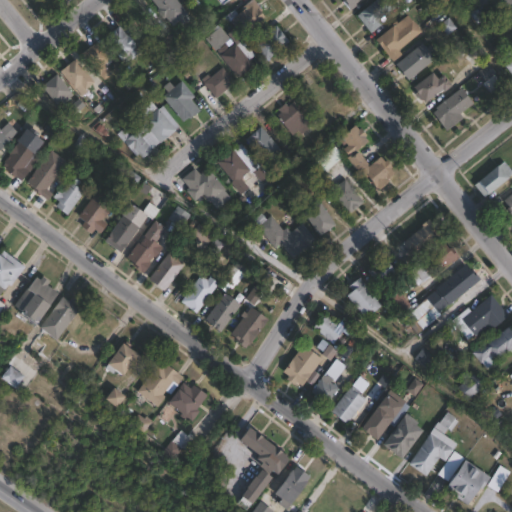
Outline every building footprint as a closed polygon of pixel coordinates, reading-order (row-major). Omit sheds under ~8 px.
[(175,0),(189,20),(182,25),(178,19),(170,25),(164,16),(161,18),(155,10),(156,9),(149,0),(175,0)] [(256,9),(263,17),(240,37),(231,27),(234,24),(230,19),(227,23),(223,18),(233,9),(236,13),(242,8),(240,6),(247,0),(253,0),(259,6),(256,9)] [(355,5),(352,8),(345,0),(358,0),(354,4),(355,5)] [(394,0),(391,2),(395,6),(379,19),(382,23),(370,33),(355,15),(372,0),(394,0)] [(484,17),(477,24),(463,7),(472,0),(483,13),(482,15),(484,17)] [(511,0),(504,8),(497,0),(511,0)] [(406,14),(420,31),(397,49),(400,54),(391,61),(374,40),(393,24),(391,23),(395,21),(396,23),(406,14)] [(117,25),(124,35),(125,34),(132,43),(132,44),(138,51),(123,63),(120,58),(117,60),(100,38),(117,25)] [(216,25),(218,27),(219,26),(225,34),(232,29),(241,41),(253,55),(247,60),(252,66),(237,78),(218,55),(219,55),(215,51),(219,48),(209,34),(213,31),(212,29),(216,25)] [(273,25),(287,42),(263,61),(249,44),(254,40),(251,36),(263,27),(266,31),(273,25)] [(106,69),(96,77),(78,53),(95,41),(108,59),(102,64),(106,69)] [(421,43),(424,47),(428,44),(433,50),(429,53),(433,59),(406,80),(394,64),(421,43)] [(486,63),(476,71),(464,57),(474,48),(486,63)] [(91,82),(78,93),(73,88),(72,89),(58,71),(73,59),(91,82)] [(226,88),(213,98),(201,82),(221,67),(232,82),(226,87),(226,88)] [(431,71),(436,78),(442,74),(450,84),(442,91),(441,89),(425,102),(413,86),(431,71)] [(71,94),(60,103),(58,100),(53,104),(39,86),(54,74),(71,94)] [(198,109),(188,117),(187,116),(180,121),(160,96),(179,80),(193,96),(190,99),(198,109)] [(462,117),(445,131),(431,113),(436,109),(434,107),(460,87),(472,103),(459,113),(462,117)] [(283,102),(286,107),(291,103),(309,125),(293,139),(271,112),(283,102)] [(161,105),(178,127),(158,143),(140,120),(155,108),(156,109),(161,105)] [(354,125),(358,130),(360,129),(365,134),(362,136),(366,141),(348,156),(342,149),(346,145),(339,136),(354,125)] [(27,126),(34,131),(31,135),(39,141),(31,152),(32,153),(22,168),(26,171),(19,181),(3,170),(6,166),(1,162),(14,143),(12,142),(22,127),(25,129),(27,126)] [(259,126),(278,149),(286,142),(293,150),(284,157),(283,154),(268,167),(244,139),(259,126)] [(148,146),(149,151),(141,158),(133,148),(130,151),(122,142),(135,131),(148,146)] [(239,143),(266,175),(259,181),(251,171),(249,173),(247,171),(240,176),(242,178),(240,179),(247,188),(239,195),(231,184),(228,186),(224,181),(227,178),(230,182),(231,181),(215,161),(219,157),(218,157),(225,152),(231,148),(232,149),(239,143)] [(365,163),(355,171),(346,159),(356,151),(365,163)] [(51,193),(45,201),(29,189),(30,187),(24,183),(43,155),(53,162),(50,166),(57,171),(45,188),(51,193)] [(380,155),(390,166),(389,168),(393,173),(386,179),(388,181),(379,188),(375,183),(373,185),(366,177),(364,178),(358,171),(365,165),(367,166),(380,155)] [(502,161),(511,173),(482,196),(473,184),(476,182),(476,181),(496,165),(496,166),(502,161)] [(107,171),(94,189),(88,184),(100,166),(107,171)] [(193,167),(199,175),(207,168),(224,190),(209,202),(198,189),(192,194),(180,178),(193,167)] [(75,187),(82,192),(65,215),(53,207),(57,202),(51,197),(57,188),(59,189),(70,175),(78,181),(75,187)] [(343,178),(359,198),(361,196),(365,200),(346,215),(325,188),(330,184),(332,187),(343,178)] [(109,210),(103,217),(102,217),(100,220),(104,223),(97,233),(92,229),(89,234),(79,226),(82,221),(76,216),(96,189),(113,202),(107,209),(109,210)] [(511,217),(505,208),(506,206),(501,201),(511,191),(511,217)] [(158,203),(155,208),(157,209),(150,219),(144,215),(136,227),(137,227),(119,253),(102,241),(120,216),(118,215),(127,202),(141,212),(148,202),(149,203),(152,199),(158,203)] [(333,225),(317,236),(301,212),(317,201),(333,225)] [(189,215),(180,228),(167,219),(176,206),(189,215)] [(260,213),(265,219),(269,216),(281,230),(285,227),(289,232),(300,223),(314,239),(290,259),(278,244),(273,248),(256,227),(257,226),(252,220),(260,213)] [(436,241),(414,259),(400,242),(421,226),(419,224),(427,218),(435,229),(430,233),(436,241)] [(213,235),(200,252),(190,245),(194,239),(188,235),(192,229),(187,225),(192,219),(213,235)] [(153,242),(160,248),(154,257),(151,256),(147,261),(149,263),(141,274),(130,266),(131,264),(124,258),(136,242),(138,243),(143,237),(141,236),(153,220),(164,228),(153,242)] [(442,241),(447,248),(449,246),(459,257),(431,281),(428,278),(422,282),(411,269),(417,263),(417,262),(442,241)] [(253,258),(241,274),(231,266),(243,250),(253,258)] [(26,267),(10,286),(8,284),(0,293),(0,258),(6,251),(26,267)] [(182,264),(161,291),(146,279),(167,252),(182,264)] [(383,259),(394,272),(377,286),(365,271),(370,266),(372,268),(383,259)] [(463,264),(472,274),(473,273),(478,279),(437,312),(440,315),(416,334),(402,316),(404,314),(402,312),(415,302),(417,305),(421,303),(419,300),(463,264)] [(200,274),(207,279),(210,276),(218,282),(197,313),(183,303),(181,300),(200,274)] [(60,293),(39,323),(16,307),(37,277),(60,293)] [(380,306),(370,314),(367,310),(361,315),(345,296),(350,291),(346,286),(358,277),(364,284),(363,285),(380,306)] [(393,289),(396,292),(397,291),(410,305),(400,314),(387,299),(389,298),(387,295),(393,289)] [(240,303),(221,330),(204,319),(206,317),(225,292),(233,297),(240,303)] [(489,295),(506,316),(489,330),(485,326),(473,336),(472,334),(466,340),(450,320),(466,307),(469,311),(489,295)] [(80,309),(58,340),(41,327),(63,297),(80,309)] [(269,319),(246,347),(237,341),(237,339),(231,335),(231,333),(251,306),(260,312),(269,319)] [(323,314),(326,316),(327,314),(331,318),(330,319),(343,328),(332,343),(311,328),(313,325),(315,326),(323,314)] [(511,323),(511,324),(511,351),(510,353),(508,351),(503,355),(503,354),(485,369),(480,363),(479,364),(470,352),(482,342),(484,345),(511,323)] [(122,345),(132,353),(134,350),(144,358),(136,369),(133,366),(130,370),(127,368),(123,375),(109,364),(122,345)] [(323,358),(303,385),(299,383),(297,386),(286,378),(288,375),(283,370),(303,345),(313,351),(323,358)] [(321,354),(329,359),(333,353),(325,347),(321,354)] [(437,360),(429,371),(412,359),(421,348),(437,360)] [(168,363),(185,377),(178,385),(174,382),(164,394),(166,396),(158,407),(138,392),(160,364),(165,367),(168,363)] [(25,377),(17,388),(3,378),(11,366),(25,377)] [(337,388),(327,402),(312,391),(314,385),(323,374),(331,379),(330,382),(337,386),(337,388)] [(482,387),(467,400),(456,387),(472,375),(482,387)] [(371,391),(346,421),(330,411),(356,380),(371,391)] [(181,383),(188,388),(191,385),(205,395),(194,409),(197,411),(190,422),(183,417),(184,416),(165,402),(175,389),(176,390),(181,383)] [(126,396),(117,407),(107,399),(115,388),(126,396)] [(406,406),(379,439),(362,427),(386,394),(406,406)] [(424,430),(404,460),(383,445),(407,412),(418,420),(417,424),(424,430)] [(457,422),(450,432),(446,429),(444,433),(434,425),(436,422),(438,423),(446,412),(454,418),(453,419),(457,422)] [(138,415),(144,419),(146,417),(152,421),(144,432),(132,424),(138,415)] [(456,442),(445,460),(440,458),(428,475),(410,463),(434,427),(456,442)] [(290,458),(278,474),(273,471),(269,476),(272,478),(253,503),(243,496),(263,469),(260,466),(263,462),(257,458),(260,455),(241,441),(251,428),(290,458)] [(182,449),(174,462),(163,455),(172,441),(182,449)] [(490,475),(469,502),(447,489),(466,459),(490,475)] [(509,472),(497,492),(486,486),(498,465),(509,472)] [(312,479),(292,506),(276,495),(296,467),(312,479)] [(274,511),(273,511),(254,511),(262,502),(274,511)]
